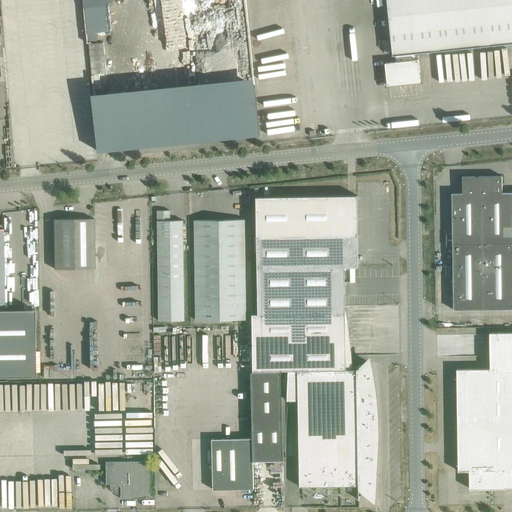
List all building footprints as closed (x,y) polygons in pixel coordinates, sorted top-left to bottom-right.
[(511,43),(511,0),(387,0),(393,55),(395,55),(414,53),(511,43)] [(103,42),(89,44),(92,74),(106,73),(103,42)] [(415,60),(414,53),(395,55),(396,62),(385,63),(387,85),(421,82),(418,59),(415,60)] [(502,176),(462,176),(463,193),(503,192),(502,176)] [(511,191),(503,192),(463,193),(452,193),(452,233),(453,238),(511,237),(511,191)] [(259,314),(252,314),(253,325),(253,371),(281,371),(288,370),(287,400),(298,400),(300,486),(358,485),(359,500),(359,490),(365,490),(365,491),(371,495),(374,475),(376,456),(377,437),(377,418),(375,394),(373,379),(370,362),(363,364),(364,369),(357,369),(357,367),(357,369),(346,369),(346,313),(345,267),(359,267),(358,195),(256,197),(257,237),(258,268),(259,314)] [(170,210),(158,210),(159,321),(185,320),(183,220),(170,220),(170,210)] [(94,268),(94,218),(54,219),(54,269),(94,268)] [(245,219),(195,220),(196,320),(246,319),(245,219)] [(511,308),(511,237),(453,238),(453,246),(454,310),(511,308)] [(34,309),(4,309),(0,309),(0,376),(35,376),(34,309)] [(511,332),(490,332),(491,369),(457,369),(458,471),(470,471),(470,489),(511,488),(511,332)] [(253,461),(283,460),(281,371),(253,371),(251,371),(253,438),(253,461)] [(253,438),(212,439),(213,490),(254,489),(253,461),(253,438)] [(150,498),(149,461),(105,461),(106,484),(113,484),(113,487),(117,491),(120,491),(120,498),(150,498)]
